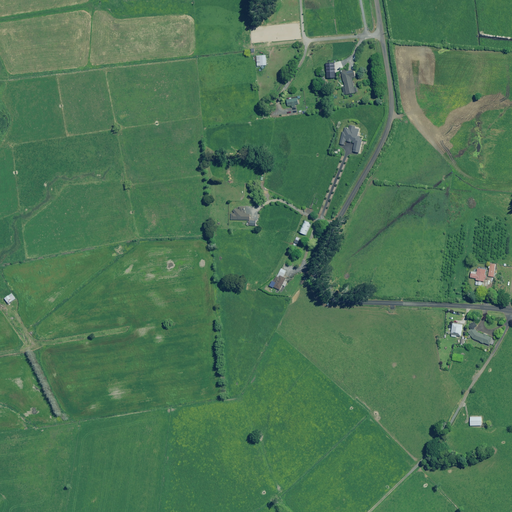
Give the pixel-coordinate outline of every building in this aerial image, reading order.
[(264,65),(266,65),(265,55),(257,56),(257,66),(261,66),(261,67),(261,68),(261,69),(262,69),(263,69),(264,69),(264,68),(265,68),(265,67),(265,66),(264,65)] [(356,77),(354,70),(342,72),(347,94),(358,92),(357,86),(355,87),(354,81),(353,81),(353,78),(356,77)] [(298,96),(298,98),(287,100),(288,106),(292,105),(292,107),(295,107),(295,104),(299,104),(298,99),(301,99),(300,96),(298,96)] [(356,127),(350,125),(349,129),(346,128),(345,131),(343,131),(341,144),(345,145),(345,142),(355,143),(353,152),(359,153),(363,137),(358,136),(359,129),(355,129),(356,127)] [(232,213),(232,219),(250,220),(250,214),(245,214),(245,211),(246,211),(246,210),(246,209),(246,208),(245,207),(244,206),(243,206),(242,206),(241,206),(241,207),(240,207),(240,209),(239,209),(237,208),(233,211),(235,213),(232,213)] [(311,223),(305,221),(300,232),(306,235),(311,223)] [(482,281),(484,281),(485,279),(486,279),(486,275),(485,275),(486,270),(478,268),(477,274),(471,273),(470,278),(476,278),(476,280),(479,280),(479,282),(481,283),(482,281)] [(286,271),(282,269),(278,275),(275,281),(274,281),(271,286),(274,288),(275,287),(281,290),(287,278),(283,277),(286,271)] [(16,299),(13,293),(5,299),(9,304),(16,299)] [(469,326),(471,329),(468,332),(472,338),(480,341),(480,342),(483,344),(484,343),(489,345),(490,344),(493,345),(495,339),(486,336),(487,334),(484,333),(483,334),(476,331),(475,329),(477,326),(474,322),(469,326)] [(466,325),(453,323),(451,336),(456,337),(457,336),(465,337),(466,325)] [(470,419),(471,419),(471,426),(482,426),(482,417),(470,417),(470,419)]
